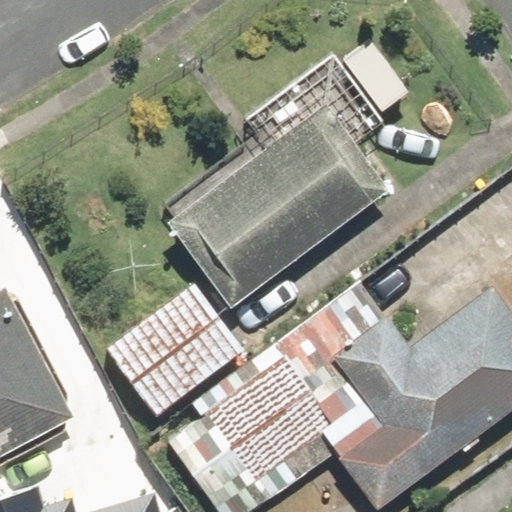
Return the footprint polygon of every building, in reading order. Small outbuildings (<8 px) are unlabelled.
[(326,98),(165,213),(227,300),(389,185),(326,98)] [(103,343),(156,413),(244,345),(191,276),(103,343)] [(337,450),(376,503),(511,401),(511,315),(484,279),(407,337),(384,306),(329,348),(382,417),(337,450)] [(0,449),(71,412),(2,280),(0,281),(0,449)] [(0,502),(0,511),(155,511),(152,499),(104,511),(73,511),(71,502),(40,510),(39,492),(0,502)]
